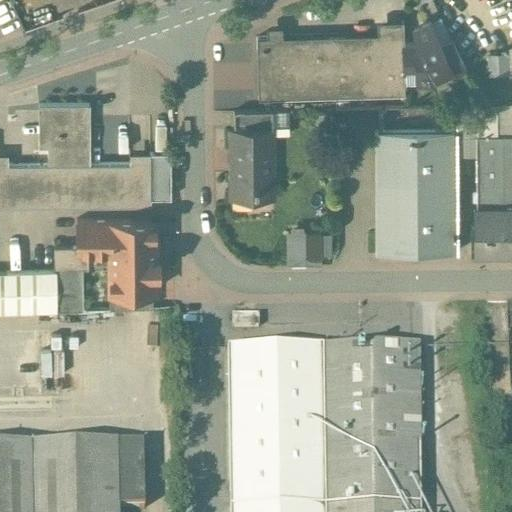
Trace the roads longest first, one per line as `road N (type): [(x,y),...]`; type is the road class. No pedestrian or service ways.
road 1 (residential): [(511,280),(274,284),(236,280),(213,263),(196,209),(186,10)]
road 2 (residential): [(186,10),(0,76)]
